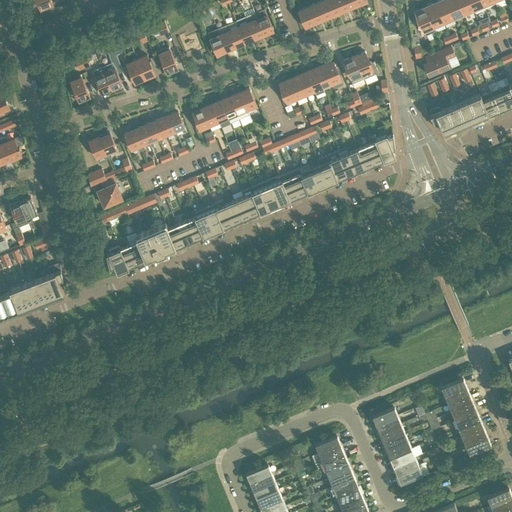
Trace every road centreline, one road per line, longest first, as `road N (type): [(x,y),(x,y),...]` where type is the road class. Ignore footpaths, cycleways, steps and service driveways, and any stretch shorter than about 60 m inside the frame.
road 1 (primary): [(0,418),(458,228)]
road 2 (primary): [(401,210),(0,374)]
road 3 (residential): [(37,126),(389,17)]
road 4 (residential): [(85,296),(417,160)]
road 5 (residential): [(511,462),(411,504),(390,502),(344,410)]
road 6 (residential): [(244,511),(228,472),(231,455),(344,410)]
road 7 (residential): [(511,442),(473,352),(511,336)]
road 8 (residential): [(85,296),(47,165)]
